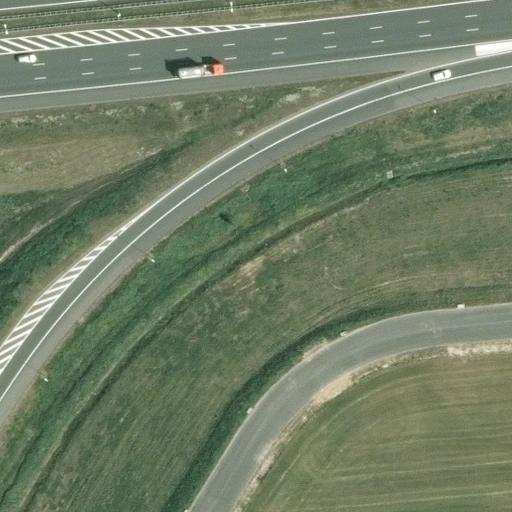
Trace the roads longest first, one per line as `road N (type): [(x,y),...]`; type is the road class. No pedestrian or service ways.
road 1 (motorway): [(0,388),(89,269),(246,150),(324,111),(511,57)]
road 2 (motorway): [(0,73),(511,18)]
road 3 (unclassified): [(511,321),(394,335),(332,361),(272,413),(206,511)]
